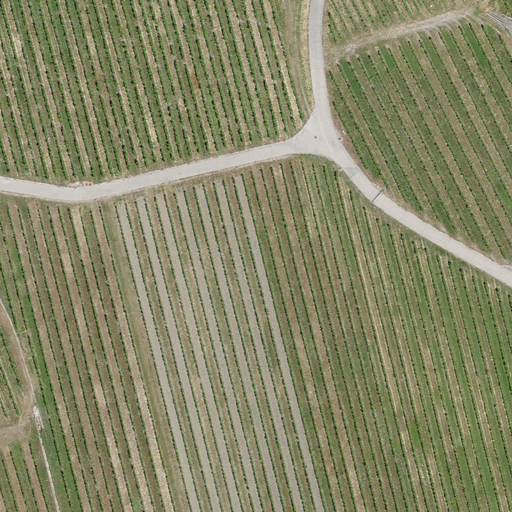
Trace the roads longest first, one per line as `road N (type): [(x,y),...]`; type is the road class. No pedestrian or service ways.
road 1 (track): [(511,276),(370,189),(334,138),(317,78),(318,0)]
road 2 (track): [(0,180),(71,191),(334,138)]
